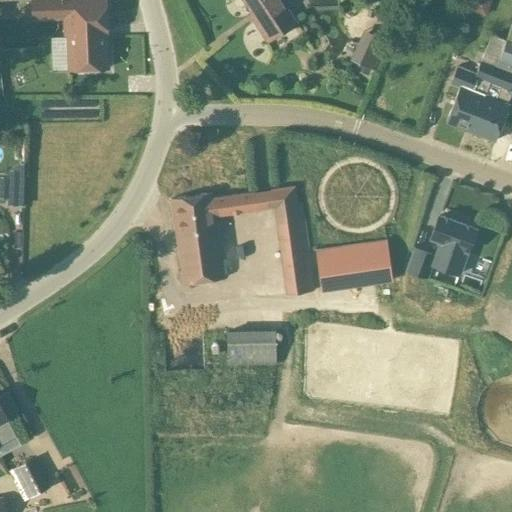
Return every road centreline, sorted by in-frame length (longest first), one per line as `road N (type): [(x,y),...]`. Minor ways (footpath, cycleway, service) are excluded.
road 1 (unclassified): [(168,115),(323,119),(511,180)]
road 2 (tertiary): [(0,318),(102,249),(129,218),(168,115)]
